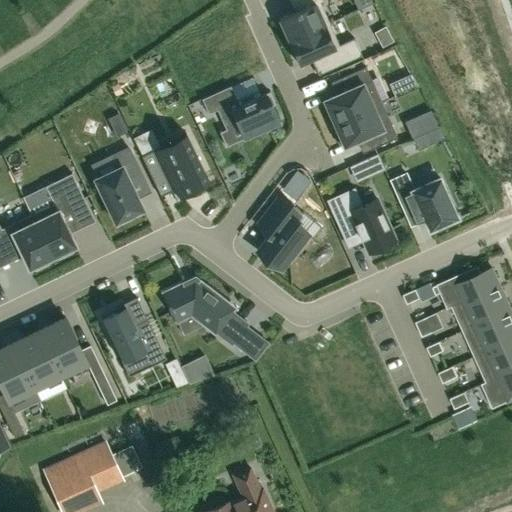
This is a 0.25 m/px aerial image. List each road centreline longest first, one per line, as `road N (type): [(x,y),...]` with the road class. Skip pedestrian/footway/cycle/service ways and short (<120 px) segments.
road 1 (residential): [(213,255),(301,320),(511,218)]
road 2 (residential): [(0,322),(185,235),(213,255)]
road 3 (residential): [(305,133),(213,255)]
road 4 (residential): [(256,18),(305,133)]
